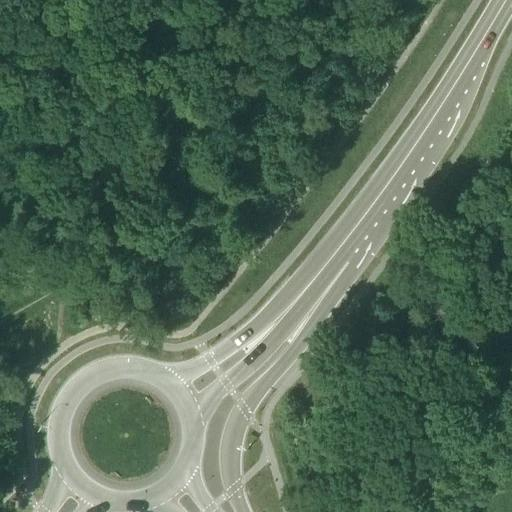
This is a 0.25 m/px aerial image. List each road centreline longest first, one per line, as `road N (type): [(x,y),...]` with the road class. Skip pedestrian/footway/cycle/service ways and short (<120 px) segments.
road 1 (secondary): [(313,280),(423,134),(507,0)]
road 2 (secondary): [(240,511),(231,439),(287,357),(313,280)]
road 3 (secondary): [(170,387),(134,370),(79,387),(60,421),(73,477)]
road 4 (secondary): [(186,413),(246,365),(271,326)]
